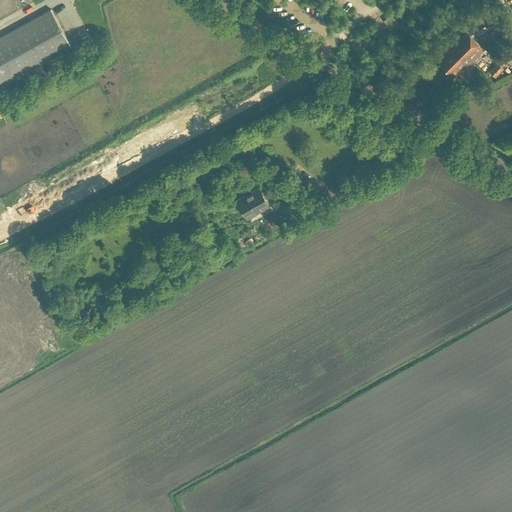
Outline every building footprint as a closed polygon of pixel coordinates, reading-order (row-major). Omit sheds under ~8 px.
[(0,83),(70,44),(50,7),(0,34),(0,83)] [(482,12),(489,26),(498,21),(491,7),(482,12)] [(67,15),(74,31),(79,28),(72,13),(67,15)] [(430,71),(444,84),(454,74),(456,76),(458,74),(465,80),(469,77),(462,70),(484,47),(463,25),(434,55),(440,61),(430,71)] [(413,53),(418,48),(414,45),(409,50),(413,53)] [(257,187),(235,199),(244,216),(266,203),(257,187)]
